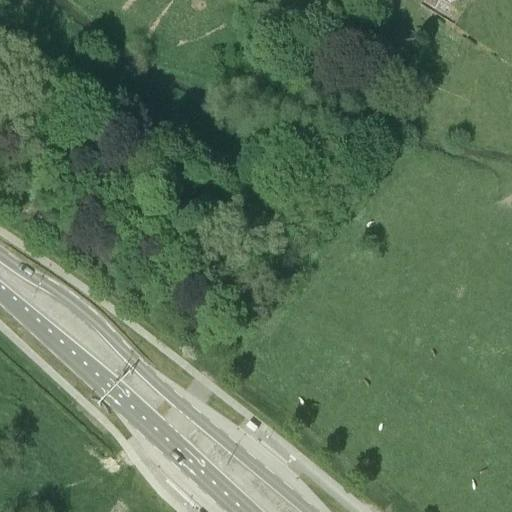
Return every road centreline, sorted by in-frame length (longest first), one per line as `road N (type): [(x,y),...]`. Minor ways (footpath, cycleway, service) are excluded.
road 1 (primary): [(308,511),(175,401),(85,311),(0,255)]
road 2 (primary): [(0,295),(243,511)]
